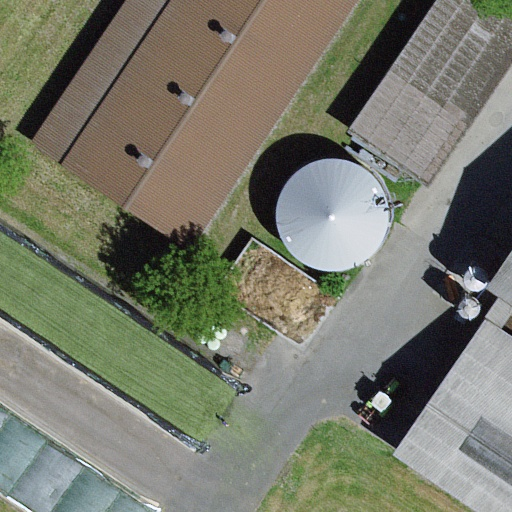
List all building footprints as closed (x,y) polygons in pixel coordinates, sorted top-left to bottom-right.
[(205,256),(366,0),(137,0),(34,151),(205,256)] [(511,92),(511,0),(451,0),(365,133),(450,188),(511,92)] [(357,246),(353,171),(294,175),(298,250),(357,246)] [(277,325),(312,285),(265,243),(229,282),(277,325)] [(511,511),(511,333),(504,328),(403,459),(486,511),(511,511)] [(175,365),(176,432),(229,431),(228,364),(175,365)]
